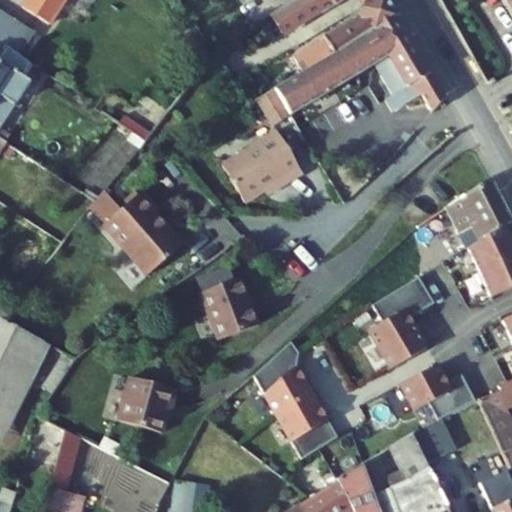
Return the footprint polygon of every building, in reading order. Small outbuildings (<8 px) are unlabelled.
[(24,0),(20,7),(46,24),(61,0),(24,0)] [(318,10),(321,14),(345,0),(356,0),(362,8),(374,0),(295,0),(270,15),(277,27),(281,34),(318,10)] [(302,73),(396,17),(386,0),(374,0),(362,8),(359,9),(361,12),(323,37),(324,39),(293,57),(302,73)] [(511,0),(501,0),(511,17),(511,0)] [(0,44),(18,55),(33,32),(0,10),(0,44)] [(252,42),(277,27),(270,15),(245,30),(252,42)] [(446,100),(396,17),(302,73),(273,91),(289,117),(290,118),(369,69),(394,113),(423,96),(434,114),(446,100)] [(310,23),(282,39),(289,51),(317,35),(310,23)] [(0,126),(29,82),(25,79),(34,67),(18,55),(0,44),(0,126)] [(273,91),(256,101),(272,127),(289,117),(273,91)] [(276,134),(221,168),(244,205),(263,194),(299,171),(276,134)] [(10,160),(16,150),(7,144),(1,154),(10,160)] [(299,171),(263,194),(266,198),(302,175),(299,171)] [(466,248),(505,227),(511,223),(491,181),(445,210),(452,222),(466,248)] [(141,192),(102,226),(146,276),(181,246),(154,214),(157,211),(141,192)] [(445,210),(411,232),(418,243),(452,222),(445,210)] [(511,255),(511,239),(505,227),(466,248),(477,271),(511,255)] [(511,255),(477,271),(490,297),(511,286),(511,255)] [(219,341),(258,326),(240,278),(200,294),(219,341)] [(408,319),(433,305),(417,279),(370,306),(381,324),(367,332),(390,370),(426,348),(408,319)] [(0,446),(2,447),(51,346),(0,319),(0,446)] [(273,418),(315,394),(306,378),(302,381),(297,374),(293,373),(295,356),(287,345),(249,379),(273,418)] [(64,354),(42,388),(51,395),(74,360),(64,354)] [(460,408),(476,399),(461,374),(447,382),(437,365),(399,385),(413,411),(428,403),(437,421),(439,419),(440,419),(460,408)] [(162,433),(169,406),(172,407),(176,390),(130,378),(118,422),(162,433)] [(511,381),(476,399),(487,423),(509,412),(508,409),(511,407),(511,381)] [(320,411),(324,408),(315,394),(273,418),(300,461),(337,438),(320,411)] [(475,437),(460,408),(440,419),(456,447),(475,437)] [(511,449),(511,418),(509,412),(487,423),(502,454),(511,449)] [(424,458),(451,443),(439,419),(437,421),(412,435),(424,458)] [(73,470),(81,439),(65,430),(51,487),(67,492),(73,470)] [(449,511),(424,458),(412,435),(388,448),(407,481),(392,487),(373,495),(379,511),(449,511)] [(511,472),(511,471),(511,449),(502,454),(511,472)] [(380,453),(362,464),(373,495),(392,487),(380,453)] [(511,511),(511,484),(506,471),(499,475),(491,460),(474,469),(483,485),(479,487),(492,511),(511,511)] [(339,484),(353,506),(351,508),(352,511),(379,511),(373,495),(362,464),(340,477),(342,482),(339,484)] [(353,506),(339,484),(300,509),(302,511),(344,511),(351,508),(353,506)] [(75,511),(79,496),(67,492),(51,487),(44,511),(75,511)] [(0,511),(10,511),(17,492),(3,488),(0,498),(0,511)]
